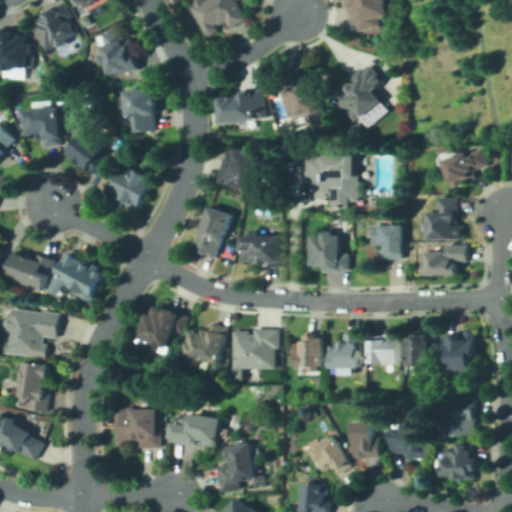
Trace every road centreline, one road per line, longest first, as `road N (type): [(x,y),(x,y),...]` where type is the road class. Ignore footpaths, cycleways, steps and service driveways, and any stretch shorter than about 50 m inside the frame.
road 1 (residential): [(149,0),(190,79),(197,125),(182,198),(92,371),(84,511)]
road 2 (residential): [(502,301),(229,296),(150,257)]
road 3 (residential): [(501,511),(509,366),(502,301)]
road 4 (residential): [(190,79),(278,36),(301,10)]
